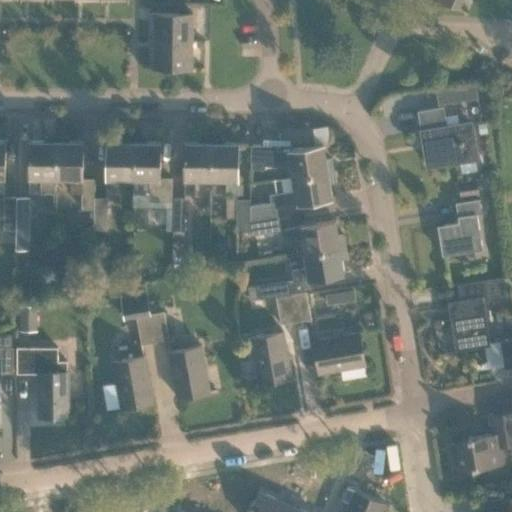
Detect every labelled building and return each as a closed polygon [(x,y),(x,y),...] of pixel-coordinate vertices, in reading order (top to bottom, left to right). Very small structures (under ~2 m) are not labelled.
[(154,11),(154,39),(192,39),(193,12),(154,11)] [(192,66),(192,39),(154,39),(154,66),(192,66)] [(476,83),(436,89),(438,102),(478,95),(476,83)] [(428,164),(477,156),(471,120),(446,124),(443,106),(418,110),(428,164)] [(321,141),(335,140),(333,123),(319,125),(321,141)] [(56,190),(56,175),(57,133),(47,133),(46,139),(29,139),(29,175),(29,190),(41,190),(56,190)] [(66,133),(57,133),(56,175),(71,176),(71,191),(82,191),(82,207),(94,207),(94,196),(95,196),(95,177),(82,177),(82,176),(83,176),(83,139),(66,139),(66,133)] [(118,176),(133,176),(134,134),(124,134),(124,140),(107,139),(106,176),(107,176),(107,191),(118,191),(118,176)] [(144,134),(134,134),(133,176),(133,189),(147,190),(147,199),(172,199),(172,196),(172,176),(161,176),(161,140),(144,140),(144,134)] [(196,177),(211,177),(212,135),(202,135),(201,141),(185,140),(184,177),(185,177),(185,192),(196,192),(196,177)] [(221,135),(212,135),(211,177),(226,177),(226,192),(237,193),(238,177),(238,141),(221,141),(221,135)] [(289,160),(292,174),(334,168),(332,158),(326,159),(324,142),(291,147),(290,143),(251,143),(251,167),(264,167),(264,164),(279,164),(279,159),(289,160)] [(334,168),(292,174),(282,176),(284,191),(270,193),(271,200),(251,203),(251,197),(250,197),(249,220),(279,215),(277,204),(296,201),(332,195),(329,178),(335,177),(334,168)] [(461,195),(479,192),(477,180),(459,182),(461,195)] [(4,227),(16,227),(17,195),(4,194),(4,227)] [(17,195),(16,227),(16,247),(29,247),(29,195),(17,195)] [(94,207),(94,228),(108,229),(108,196),(95,196),(94,196),(94,207)] [(172,196),(172,199),(172,228),(185,228),(185,196),(172,196)] [(443,253),(482,247),(476,212),(482,211),(480,196),(456,200),(458,214),(459,220),(438,224),(443,253)] [(249,229),(249,220),(250,197),(237,197),(237,229),(249,229)] [(249,220),(249,229),(250,230),(250,234),(281,229),(279,215),(249,220)] [(302,235),(304,250),(346,243),(344,234),(338,234),(336,218),(300,224),(285,226),(287,238),(302,235)] [(347,253),(346,243),(304,250),(307,265),(291,267),(293,278),(311,276),(344,271),(342,254),(347,253)] [(488,341),(481,297),(486,297),(489,296),(507,293),(504,275),(486,278),(458,282),(461,300),(462,310),(452,311),(458,346),(488,341)] [(289,278),(248,285),(250,297),(259,296),(291,291),(289,278)] [(354,287),(344,289),(346,299),(356,297),(354,287)] [(313,288),(291,291),(296,320),(311,317),(306,289),(313,288)] [(120,295),(124,317),(136,315),(141,342),(155,340),(149,305),(148,305),(146,291),(120,295)] [(280,322),(296,320),(291,291),(259,296),(259,298),(276,295),(280,322)] [(38,303),(21,303),(20,329),(38,329),(38,303)] [(159,303),(149,305),(155,340),(169,337),(164,309),(161,310),(159,303)] [(259,381),(292,375),(283,329),(251,335),(259,381)] [(360,330),(355,331),(314,338),(319,370),(365,362),(360,330)] [(0,358),(0,359),(0,371),(13,371),(13,345),(12,345),(12,332),(0,331),(0,358)] [(511,333),(498,336),(502,364),(511,362),(511,333)] [(177,395),(210,390),(202,344),(169,349),(177,395)] [(18,371),(39,371),(40,414),(68,414),(68,369),(68,359),(58,359),(58,345),(17,345),(18,371)] [(107,408),(154,400),(145,354),(113,359),(117,381),(102,383),(107,408)] [(511,408),(490,412),(493,432),(468,435),(469,438),(451,441),(455,466),(473,464),(473,467),(505,462),(502,444),(511,442),(511,408)] [(347,484),(341,497),(350,501),(355,488),(347,484)] [(350,501),(344,511),(380,511),(385,501),(355,488),(350,501)] [(283,511),(288,502),(259,489),(248,511),(283,511)] [(511,511),(511,494),(488,499),(489,511),(511,511)] [(312,511),(288,502),(283,511),(312,511)]
